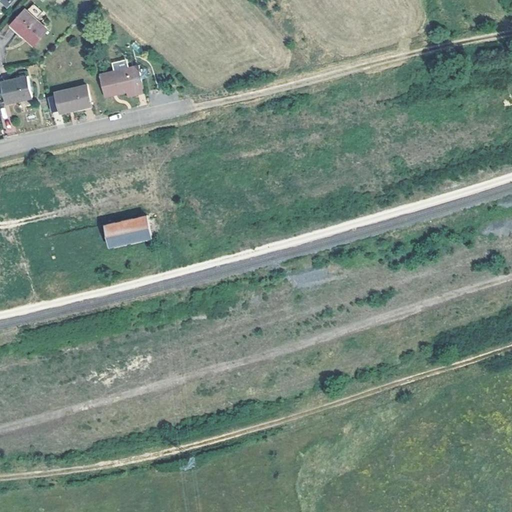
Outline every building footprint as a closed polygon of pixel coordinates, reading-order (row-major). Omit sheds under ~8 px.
[(37,17),(42,12),(33,4),(28,10),(37,17)] [(27,10),(13,24),(34,44),(48,30),(27,10)] [(125,90),(127,96),(145,92),(140,67),(100,76),(105,98),(114,96),(114,93),(125,90)] [(26,74),(2,80),(8,102),(32,96),(26,74)] [(58,94),(50,96),(53,111),(61,109),(62,111),(92,105),(88,86),(58,92),(60,101),(58,94)] [(107,227),(108,232),(112,247),(145,239),(152,237),(146,217),(107,227)]
